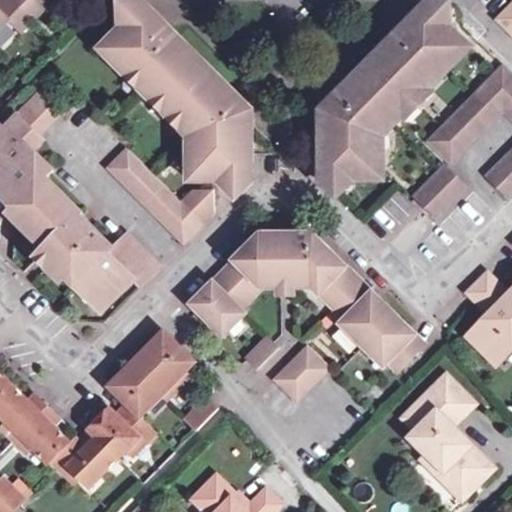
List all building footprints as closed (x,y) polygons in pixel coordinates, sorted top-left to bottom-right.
[(3,0),(0,4),(0,29),(10,20),(22,32),(33,21),(44,10),(41,7),(33,0),(3,0)] [(511,3),(496,19),(511,34),(511,3)] [(322,180),(332,190),(343,180),(353,180),(385,180),(385,136),(402,119),(417,103),(434,86),(465,55),(458,49),(465,41),(450,26),(450,17),(450,4),(427,4),(427,14),(418,14),(329,103),(341,115),(322,133),(322,180)] [(427,4),(418,14),(427,14),(427,4)] [(157,27),(135,5),(123,5),(123,17),(123,28),(115,36),(115,63),(188,135),(190,137),(190,171),(200,171),(200,180),(222,180),(253,180),(253,122),(239,108),(244,103),(168,27),(157,27)] [(157,27),(168,27),(146,5),(135,5),(157,27)] [(102,50),(115,63),(115,36),(102,50)] [(458,49),(465,55),(472,48),(465,41),(458,49)] [(430,142),(451,163),(504,110),(511,118),(511,76),(503,68),(430,142)] [(439,91),(434,86),(417,103),(422,108),(439,91)] [(59,114),(39,95),(4,131),(0,126),(0,171),(6,177),(1,181),(12,192),(5,199),(15,209),(18,206),(29,217),(22,224),(47,249),(58,260),(49,268),(62,281),(67,277),(91,301),(99,293),(111,305),(135,281),(140,287),(159,268),(127,236),(114,249),(80,216),(83,214),(46,178),(53,171),(33,150),(37,146),(32,141),(38,135),(59,114)] [(253,111),(244,103),(239,108),(253,122),(253,111)] [(322,111),(322,133),(341,115),(329,103),(322,111)] [(422,108),(417,103),(402,119),(407,123),(422,108)] [(32,141),(37,146),(42,140),(38,135),(32,141)] [(184,243),(203,224),(181,203),(129,150),(110,169),(184,243)] [(511,153),(487,178),(508,199),(511,195),(511,153)] [(437,199),(447,209),(468,188),(447,166),(415,198),(426,209),(437,199)] [(190,180),(200,180),(200,171),(190,171),(190,180)] [(237,196),(253,180),(222,180),(237,196)] [(338,196),(353,180),(343,180),(332,190),(338,196)] [(12,192),(1,181),(0,182),(0,197),(3,201),(5,199),(12,192)] [(191,193),(181,203),(203,224),(213,214),(213,193),(191,193)] [(436,220),(447,209),(437,199),(426,209),(436,220)] [(11,213),(22,224),(29,217),(18,206),(15,209),(11,213)] [(278,252),(278,235),(262,235),(262,241),(256,241),(199,299),(205,305),(199,311),(224,336),(245,314),(240,310),(262,287),(278,287),(282,287),(294,287),(298,287),(313,287),(321,295),(336,309),(331,314),(384,366),(389,362),(399,372),(419,352),(403,336),(409,330),(378,299),(372,305),(367,300),(362,304),(351,293),(362,283),(347,268),(339,260),(327,260),(327,248),(319,241),(314,241),(313,235),(298,235),(298,252),(278,252)] [(298,235),(278,235),(278,252),(298,252),(298,235)] [(39,258),(49,268),(58,260),(47,249),(39,258)] [(511,280),(505,287),(503,289),(506,291),(501,295),(495,289),(501,283),(489,272),(477,284),(467,295),(475,303),(484,312),(488,316),(484,320),(480,317),(463,334),(491,361),(510,342),(511,343),(511,280)] [(372,305),(378,299),(362,283),(351,293),(362,304),(367,300),(372,305)] [(503,289),(505,287),(501,283),(495,289),(501,295),(506,291),(503,289)] [(294,287),(282,287),(282,296),(294,296),(294,287)] [(103,313),(111,305),(99,293),(91,301),(103,313)] [(193,305),(199,311),(205,305),(199,299),(193,305)] [(403,336),(419,352),(425,346),(409,330),(403,336)] [(167,343),(173,338),(166,331),(160,336),(167,343)] [(0,415),(7,422),(20,436),(33,448),(49,464),(51,461),(56,456),(79,479),(89,489),(118,460),(128,450),(140,438),(146,443),(156,433),(141,417),(151,407),(164,394),(170,399),(181,388),(175,383),(188,370),(196,361),(173,338),(167,343),(160,336),(142,354),(154,366),(144,376),(132,364),(110,387),(127,404),(133,409),(122,420),(117,414),(111,408),(89,430),(96,438),(85,448),(78,440),(75,437),(70,442),(54,426),(42,414),(29,401),(13,385),(0,371),(0,415)] [(269,338),(247,360),(258,370),(279,349),(269,338)] [(511,343),(510,342),(491,361),(494,365),(511,346),(511,343)] [(297,401),(329,370),(308,348),(276,380),(297,401)] [(154,366),(142,354),(132,364),(144,376),(154,366)] [(175,383),(181,388),(193,375),(188,370),(175,383)] [(447,376),(405,419),(418,432),(411,438),(429,455),(423,460),(453,489),(469,473),(473,476),(487,461),(452,426),(475,404),(447,376)] [(36,394),(29,401),(42,414),(49,407),(36,394)] [(157,412),(170,399),(164,394),(151,407),(157,412)] [(220,408),(208,397),(187,418),(198,430),(220,408)] [(133,409),(127,404),(117,414),(122,420),(133,409)] [(61,419),(49,407),(42,414),(54,426),(61,419)] [(20,436),(7,422),(0,428),(14,442),(20,436)] [(88,430),(78,440),(85,448),(96,438),(89,430),(88,430)] [(20,436),(14,442),(27,454),(33,448),(20,436)] [(140,438),(128,450),(134,456),(146,443),(140,438)] [(56,456),(51,461),(74,485),(79,479),(56,456)] [(494,468),(487,461),(473,476),(469,473),(453,489),(463,499),(494,468)] [(207,511),(274,511),(282,505),(267,490),(246,511),(234,499),(237,495),(218,476),(194,499),(207,511)] [(0,481),(0,511),(13,511),(26,499),(4,477),(0,481)]
